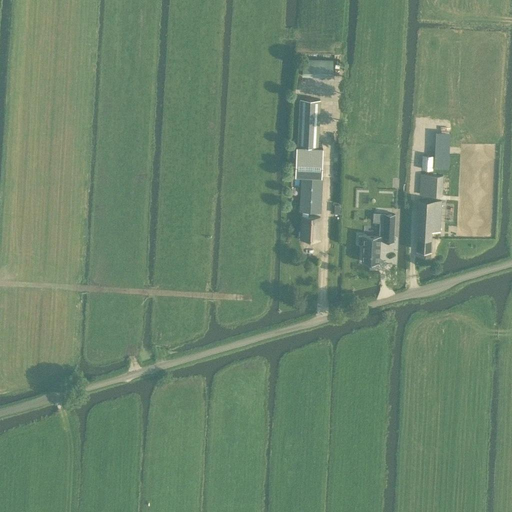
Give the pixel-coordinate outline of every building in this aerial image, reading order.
[(333,58),(302,58),(302,75),(333,76),(333,58)] [(301,99),(297,174),(320,175),(322,146),(316,145),(319,100),(301,99)] [(436,133),(435,166),(447,167),(449,134),(436,133)] [(422,154),(421,168),(432,169),(433,155),(422,154)] [(448,195),(450,175),(421,174),(419,194),(448,195)] [(320,212),(322,176),(302,175),(300,210),(320,212)] [(439,230),(441,200),(437,200),(437,199),(434,199),(434,200),(419,199),(416,249),(420,249),(420,256),(430,256),(431,230),(439,230)] [(395,214),(384,213),(382,240),(394,241),(395,214)] [(319,230),(320,216),(301,215),(300,238),(316,238),(316,230),(319,230)] [(379,261),(380,240),(380,235),(379,235),(362,234),(362,235),(358,235),(358,239),(358,242),(358,244),(362,244),(361,261),(379,261)]
